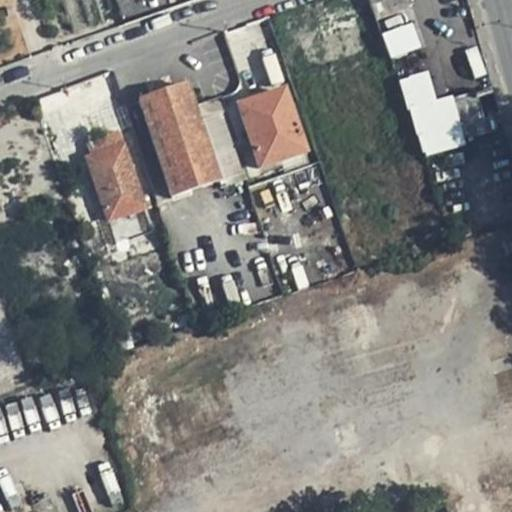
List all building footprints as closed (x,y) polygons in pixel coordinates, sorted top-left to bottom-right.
[(429,0),(372,0),(387,36),(436,15),(429,0)] [(272,18),(227,30),(238,75),(284,63),(272,18)] [(468,144),(452,95),(437,100),(428,71),(399,80),(424,158),(468,144)] [(182,90),(140,104),(174,203),(220,184),(195,118),(221,106),(214,94),(189,103),(182,90)] [(280,90),(233,108),(259,171),(305,152),(280,90)] [(41,106),(0,122),(0,177),(8,197),(67,173),(41,106)] [(111,135),(80,148),(108,219),(139,204),(111,135)]
